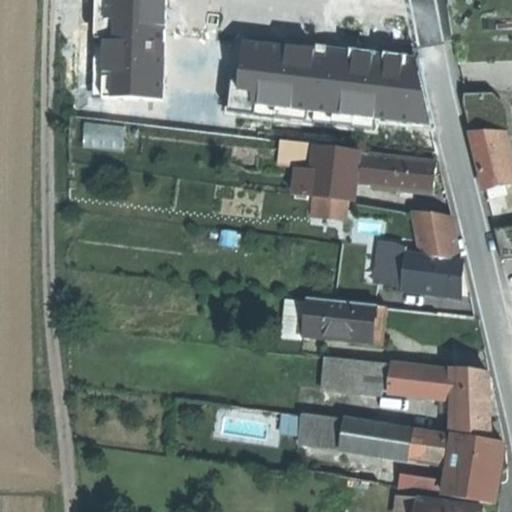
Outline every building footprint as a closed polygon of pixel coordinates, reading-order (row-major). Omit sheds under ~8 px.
[(151,0),(150,37),(195,39),(193,84),(245,87),(249,0),(151,0)] [(310,0),(309,7),(384,17),(386,0),(310,0)] [(245,87),(193,84),(191,131),(242,133),(244,102),(245,87)] [(244,102),(242,133),(433,138),(423,94),(277,91),(277,103),(244,102)] [(464,102),(473,141),(501,136),(500,135),(508,135),(503,107),(492,95),(465,96),(464,102)] [(473,141),(485,190),(511,183),(501,136),(473,141)] [(362,154),(359,182),(381,184),(384,157),(370,156),(370,150),(366,149),(366,144),(356,143),(355,153),(362,154)] [(325,198),(330,150),(316,149),(310,196),(325,198)] [(359,182),(362,154),(355,153),(330,150),(325,198),(356,201),(359,182)] [(437,163),(384,157),(381,184),(381,188),(433,194),(435,179),(437,163)] [(451,217),(414,212),(422,255),(458,261),(451,217)] [(502,259),(511,258),(511,226),(495,229),(501,255),(502,259)] [(382,266),(384,245),(381,245),(376,283),(405,286),(407,269),(382,266)] [(393,246),(384,245),(382,266),(407,269),(408,255),(409,255),(409,252),(393,250),(393,246)] [(409,255),(408,255),(407,269),(405,286),(460,295),(461,280),(462,262),(409,255)] [(389,308),(309,298),(305,336),(385,345),(387,328),(389,308)] [(386,363),(324,357),(321,387),(382,393),(386,363)] [(386,363),(383,389),(454,397),(451,371),(386,363)] [(451,369),(451,371),(454,397),(452,435),(455,436),(492,442),(490,407),(488,374),(451,369)] [(387,427),(387,425),(347,419),(347,420),(302,413),(298,438),(343,444),(343,445),(383,451),(387,427)] [(387,427),(383,451),(444,460),(448,436),(387,427)] [(492,442),(455,436),(449,471),(499,480),(501,466),(504,444),(492,442)] [(499,480),(449,471),(445,496),(494,505),(499,480)] [(396,489),(427,492),(429,477),(397,473),(396,489)] [(417,511),(483,511),(484,508),(457,504),(457,506),(455,505),(456,500),(447,498),(446,503),(420,499),(417,511)]
